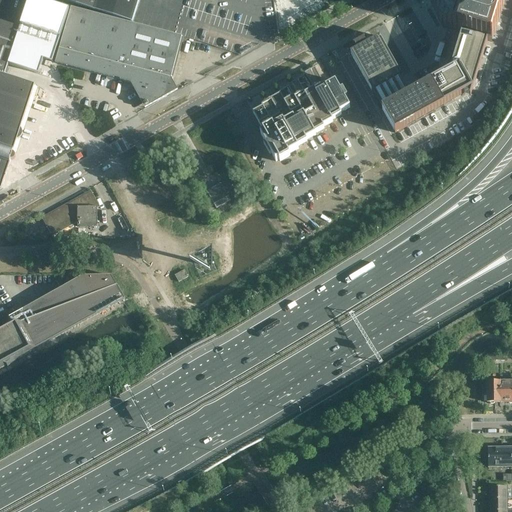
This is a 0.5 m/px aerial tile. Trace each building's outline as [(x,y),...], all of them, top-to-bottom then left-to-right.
[(64,30),(70,8),(39,0),(0,0),(0,24),(20,30),(21,26),(22,26),(24,27),(25,26),(26,26),(27,25),(28,25),(29,24),(30,23),(30,22),(30,21),(64,30)] [(58,0),(132,23),(139,0),(58,0)] [(436,0),(438,21),(442,27),(462,33),(488,41),(491,42),(503,0),(436,0)] [(171,78),(182,37),(132,24),(71,8),(55,64),(131,83),(145,109),(178,91),(171,78)] [(0,49),(12,53),(20,30),(0,24),(0,49)] [(395,133),(467,93),(473,90),(488,41),(462,33),(450,72),(409,94),(400,77),(401,76),(401,75),(400,76),(379,38),(380,38),(380,37),(367,44),(364,40),(365,39),(365,38),(353,45),(353,46),(354,45),(357,50),(350,53),(351,54),(352,54),(373,91),(372,92),(372,93),(374,91),(384,109),(382,110),(382,111),(383,110),(395,132),(394,133),(395,133)] [(21,130),(21,129),(24,120),(35,85),(5,75),(12,53),(0,49),(0,189),(2,189),(11,160),(12,161),(13,160),(14,160),(15,159),(16,157),(16,156),(15,155),(14,154),(13,153),(17,141),(19,140),(20,139),(21,138),(22,137),(22,136),(23,134),(23,132),(22,132),(22,130),(21,130)] [(341,115),(340,113),(350,108),(345,99),(347,98),(343,90),(340,91),(335,82),(326,88),(315,67),(304,73),(305,74),(296,80),(297,81),(287,86),(288,88),(279,93),(280,95),(270,100),(271,102),(262,107),(263,109),(253,114),(260,126),(257,127),(260,133),(263,131),(264,133),(260,134),(265,142),(264,143),(270,155),(271,154),(276,162),(279,160),(280,162),(290,156),(289,154),(299,149),(298,148),(307,142),(306,141),(316,135),(315,134),(324,129),(323,127),(333,122),(332,120),(341,115)] [(229,197),(228,196),(221,184),(207,192),(214,204),(213,204),(214,206),(214,205),(216,209),(231,201),(229,197)] [(97,227),(97,210),(97,208),(98,207),(90,193),(43,219),(53,236),(78,222),(78,227),(97,227)] [(179,283),(188,277),(184,271),(175,276),(179,283)] [(0,334),(0,369),(124,300),(111,276),(83,277),(4,321),(8,327),(9,326),(11,329),(0,334)] [(487,380),(487,403),(489,403),(490,404),(493,404),(495,403),(496,403),(498,403),(500,403),(500,382),(488,383),(487,380)] [(501,380),(500,380),(500,382),(500,403),(503,403),(505,403),(508,403),(510,404),(511,403),(511,382),(501,382),(501,380)] [(499,448),(488,449),(488,469),(489,469),(489,467),(496,467),(496,469),(500,468),(500,448),(499,448)] [(501,448),(500,448),(500,468),(504,468),(504,466),(511,466),(511,468),(511,466),(511,448),(501,448)] [(489,488),(489,500),(508,500),(511,500),(511,487),(489,488)] [(489,511),(508,511),(508,500),(489,500),(489,511)]
